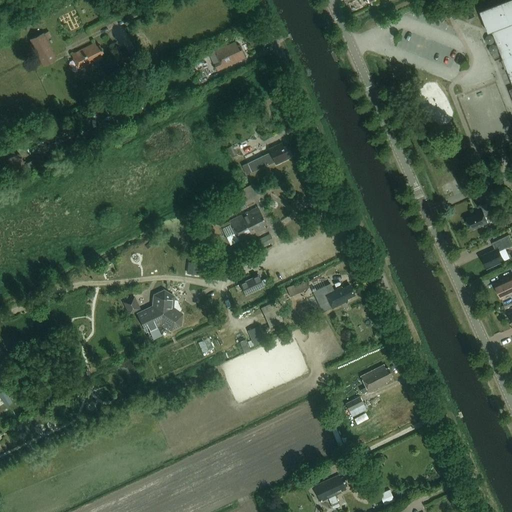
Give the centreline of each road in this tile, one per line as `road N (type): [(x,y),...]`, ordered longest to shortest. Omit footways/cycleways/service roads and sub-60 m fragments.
road 1 (unclassified): [(487,511),(256,0)]
road 2 (tertiary): [(424,212),(330,0)]
road 3 (track): [(220,284),(161,278),(76,285),(0,319)]
road 4 (tertiary): [(511,404),(424,212)]
